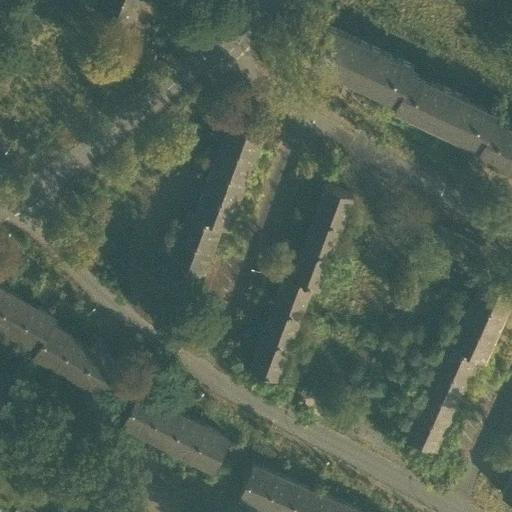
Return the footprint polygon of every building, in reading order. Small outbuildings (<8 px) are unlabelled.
[(136,0),(135,0),(101,0),(97,13),(127,24),(136,0)] [(411,63),(325,22),(310,56),(395,97),(408,69),(411,63)] [(493,109),(408,69),(395,97),(393,103),(477,143),(491,115),(493,109)] [(511,124),(491,115),(477,143),(475,148),(511,166),(511,124)] [(264,133),(229,119),(192,212),(222,224),(228,226),(264,133)] [(353,195),(323,184),(288,274),(313,283),(319,286),(353,195)] [(222,224),(192,212),(187,210),(158,281),(193,295),(222,224)] [(313,283),(288,274),(283,272),(247,366),(277,377),(313,283)] [(511,299),(511,288),(481,274),(450,343),(478,356),(485,359),(511,299)] [(0,328),(35,348),(50,320),(53,315),(0,285),(0,328)] [(99,392),(118,359),(50,320),(35,348),(31,354),(99,392)] [(478,356),(450,343),(444,341),(402,432),(437,448),(478,356)] [(229,434),(138,388),(120,422),(212,468),(229,434)] [(370,511),(253,461),(238,497),(273,511),(370,511)] [(511,467),(500,494),(511,499),(511,467)]
